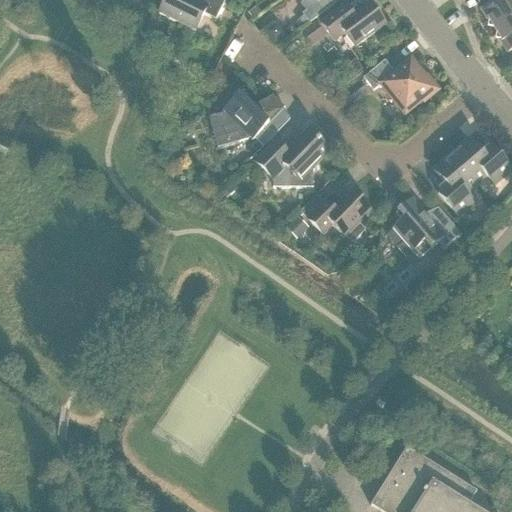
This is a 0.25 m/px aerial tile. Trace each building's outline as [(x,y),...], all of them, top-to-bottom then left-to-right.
[(215,21),(225,1),(224,0),(196,0),(196,1),(193,0),(165,0),(158,15),(195,33),(203,16),(215,21)] [(307,0),(300,5),(306,12),(302,15),(309,25),(335,6),(330,0),(307,0)] [(494,33),(511,21),(511,0),(498,0),(481,11),(494,33)] [(385,26),(369,5),(348,21),(339,10),(320,25),(334,43),(343,36),(354,49),(385,26)] [(511,21),(494,33),(507,54),(511,50),(511,21)] [(312,48),(326,38),(315,23),(301,34),(312,48)] [(424,79),(410,62),(394,74),(384,62),(362,80),(373,92),(381,86),(404,115),(422,101),(423,103),(438,92),(426,77),(424,79)] [(355,100),(366,90),(357,81),(346,90),(355,100)] [(256,114),(238,96),(222,113),(223,114),(222,116),(209,119),(215,141),(217,150),(247,141),(249,139),(252,142),(254,140),(263,148),(289,121),(283,110),(284,110),(272,97),(256,114)] [(329,154),(307,132),(285,154),(273,143),(253,163),(273,182),(285,170),(290,174),(290,190),(312,190),(312,172),(329,154)] [(451,156),(476,188),(486,179),(494,187),(511,172),(491,149),(494,153),(485,160),(469,141),(451,156)] [(466,196),(476,188),(451,156),(433,172),(449,191),(441,198),(438,195),(437,195),(457,219),(474,205),(466,196)] [(370,212),(352,194),(341,205),(335,199),(331,199),(325,204),(317,196),(299,214),(308,222),(322,236),(331,227),(343,239),(344,238),(351,245),(364,231),(358,224),(370,212)] [(432,225),(411,201),(396,214),(403,221),(392,231),(412,254),(423,244),(429,252),(437,245),(444,252),(461,237),(443,216),(432,225)] [(296,242),(308,229),(296,217),(284,230),(296,242)] [(396,310),(427,279),(418,270),(387,301),(396,310)] [(476,511),(468,507),(476,493),(406,450),(370,508),(376,511),(476,511)]
